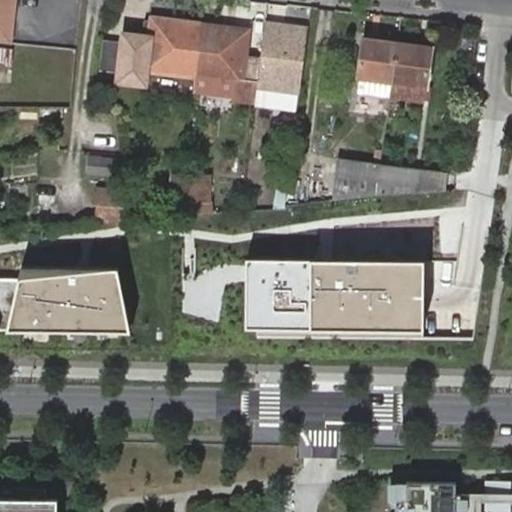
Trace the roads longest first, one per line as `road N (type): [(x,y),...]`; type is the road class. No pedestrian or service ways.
road 1 (tertiary): [(0,400),(326,406)]
road 2 (tertiary): [(326,406),(511,410)]
